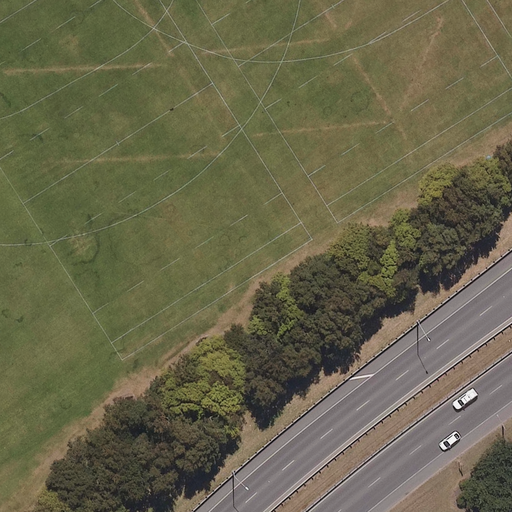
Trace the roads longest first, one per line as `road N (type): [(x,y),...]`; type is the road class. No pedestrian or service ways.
road 1 (motorway): [(234,511),(470,321)]
road 2 (motorway): [(511,376),(337,511)]
